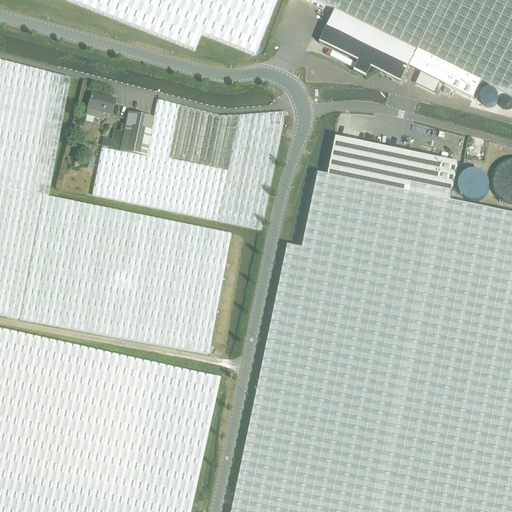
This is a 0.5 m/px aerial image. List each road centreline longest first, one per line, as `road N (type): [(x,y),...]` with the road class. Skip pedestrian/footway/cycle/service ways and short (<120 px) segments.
road 1 (tertiary): [(215,511),(303,117)]
road 2 (tertiary): [(303,117),(299,95),(281,77),(215,75),(0,17)]
road 3 (unclassified): [(303,117),(361,105),(511,144)]
